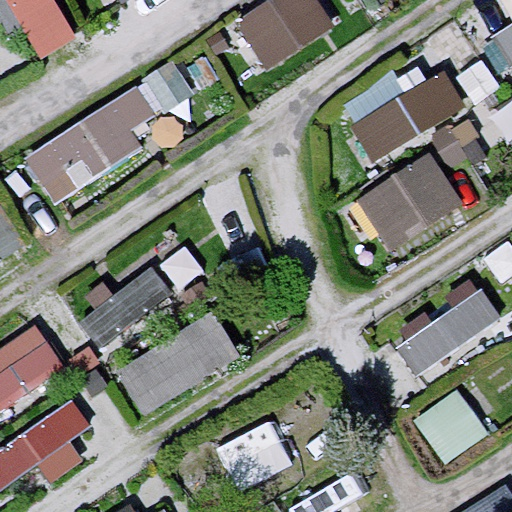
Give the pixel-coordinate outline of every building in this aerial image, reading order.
[(74,37),(51,0),(4,0),(40,57),(74,37)] [(261,0),(237,16),(270,67),(338,24),(322,0),(261,0)] [(381,162),(466,98),(439,62),(353,125),(381,162)] [(132,123),(191,92),(178,66),(25,144),(52,197),(145,149),(132,123)] [(511,85),(494,93),(511,132),(511,85)] [(462,110),(428,137),(450,165),(484,138),(462,110)] [(359,194),(396,249),(466,202),(428,147),(359,194)] [(104,344),(205,265),(184,238),(116,291),(114,288),(80,314),(104,344)] [(398,334),(414,365),(506,318),(490,287),(398,334)] [(214,306),(120,368),(147,409),(241,346),(214,306)] [(0,344),(0,406),(69,364),(41,319),(0,344)] [(0,484),(39,458),(52,478),(97,447),(65,401),(0,445),(0,484)] [(459,511),(511,511),(511,490),(505,480),(459,511)]
